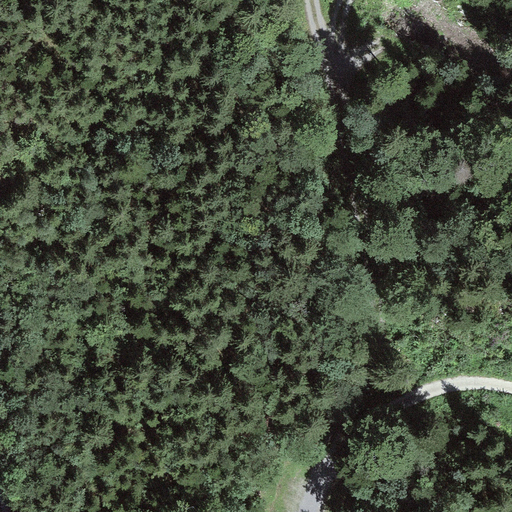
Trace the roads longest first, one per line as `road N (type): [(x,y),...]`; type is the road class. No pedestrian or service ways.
road 1 (track): [(329,446),(374,366),(377,281),(314,0)]
road 2 (track): [(305,511),(329,446),(382,406),(448,383),(511,392)]
